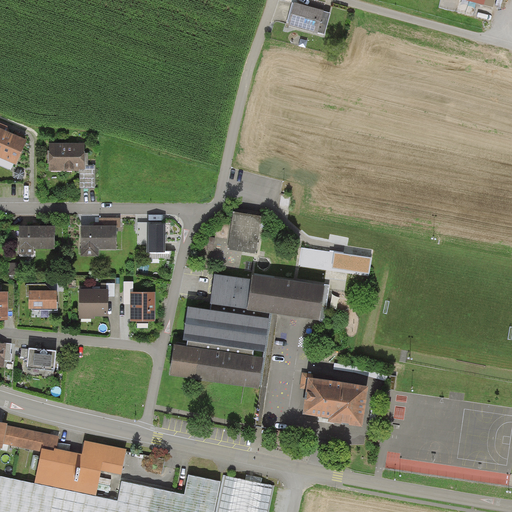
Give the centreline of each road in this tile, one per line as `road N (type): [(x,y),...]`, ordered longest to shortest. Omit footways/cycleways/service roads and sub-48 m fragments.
road 1 (tertiary): [(511,508),(143,435)]
road 2 (residential): [(143,435),(192,210)]
road 3 (residential): [(221,188),(273,0)]
road 4 (residential): [(192,210),(0,207)]
road 5 (residential): [(511,45),(338,0)]
road 6 (tertiary): [(143,435),(0,397)]
